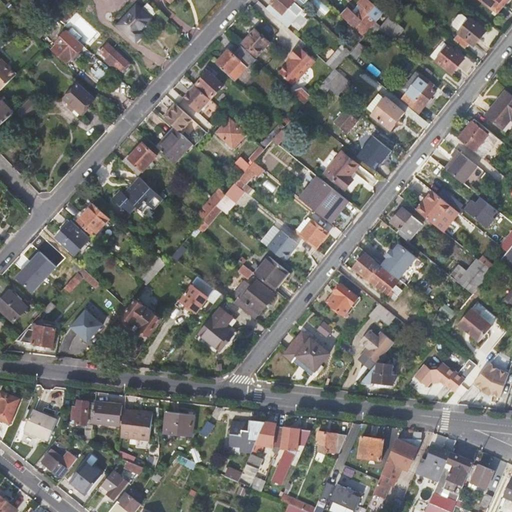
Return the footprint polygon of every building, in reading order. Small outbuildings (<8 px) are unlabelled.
[(305,15),(308,12),(301,6),(295,0),(294,2),(292,0),(270,0),(265,7),(288,28),(302,13),(305,15)] [(348,8),(341,15),(364,36),(374,25),(378,19),(384,13),(369,0),(361,0),(358,4),(362,8),(355,15),(348,8)] [(481,0),(498,14),(508,0),(481,0)] [(60,7),(54,1),(46,10),(51,15),(60,7)] [(152,16),(157,11),(147,2),(142,7),(152,16)] [(136,6),(119,24),(136,41),(143,33),(139,30),(150,18),(136,6)] [(66,13),(60,19),(65,23),(70,18),(66,13)] [(486,31),(470,18),(470,19),(464,15),(460,15),(453,23),(453,27),(459,32),(459,33),(474,46),(486,31)] [(383,23),(378,19),(374,25),(392,40),(401,29),(388,18),(383,23)] [(46,32),(35,21),(28,28),(34,34),(40,39),(46,32)] [(30,38),(34,34),(28,28),(24,32),(30,38)] [(255,29),(242,44),(257,57),(269,42),(255,29)] [(67,64),(84,46),(67,30),(56,42),(57,45),(52,50),(67,64)] [(321,53),(329,61),(343,44),(338,39),(330,48),(329,47),(325,50),(324,49),(321,53)] [(107,43),(99,51),(107,58),(106,60),(115,69),(117,66),(123,72),(131,64),(107,43)] [(360,43),(351,53),(357,58),(366,48),(360,43)] [(443,43),(433,56),(437,59),(436,61),(452,74),(464,59),(448,45),(447,47),(443,43)] [(329,61),(327,63),(334,70),(346,56),(351,51),(343,44),(329,61)] [(250,68),(257,60),(242,46),(234,55),(229,50),(217,62),(236,79),(248,66),(250,68)] [(292,59),(279,72),(293,85),(315,61),(299,46),(289,56),(292,59)] [(0,89),(16,74),(0,57),(0,89)] [(338,74),(334,70),(323,83),(330,89),(334,85),(338,89),(346,79),(339,73),(338,74)] [(209,71),(197,84),(212,98),(224,85),(209,71)] [(407,93),(402,99),(420,113),(437,92),(432,88),(434,85),(417,72),(403,90),(407,93)] [(327,92),(330,89),(323,83),(320,86),(327,92)] [(78,84),(65,98),(83,115),(90,108),(89,106),(95,98),(78,84)] [(196,85),(183,99),(199,113),(211,99),(196,85)] [(296,90),(293,93),(295,95),(305,104),(311,97),(302,89),(296,90)] [(511,94),(506,89),(485,115),(503,130),(511,120),(511,94)] [(379,94),(368,108),(374,114),(373,115),(392,130),(405,113),(386,98),(385,99),(379,94)] [(292,99),(301,107),(305,104),(295,95),(292,99)] [(1,99),(0,99),(0,124),(13,111),(1,99)] [(30,100),(19,111),(19,114),(24,118),(27,120),(39,108),(30,100)] [(178,106),(165,119),(177,129),(180,133),(193,119),(178,106)] [(351,106),(347,111),(352,116),(356,111),(351,106)] [(352,116),(347,111),(335,125),(353,140),(365,127),(352,116)] [(233,148),(248,133),(231,117),(217,133),(233,148)] [(491,132),(474,119),(458,138),(482,158),(486,153),(498,138),(491,132)] [(280,123),(261,145),(262,146),(265,149),(272,141),(281,131),(285,127),(280,123)] [(175,163),(193,144),(177,129),(166,141),(164,140),(158,146),(175,163)] [(286,135),(281,131),(272,141),(278,145),(286,135)] [(374,137),(358,157),(375,170),(380,163),(382,164),(392,151),(374,137)] [(128,156),(124,161),(139,176),(158,156),(144,143),(130,158),(128,156)] [(232,170),(240,177),(254,162),(265,149),(262,146),(248,162),(242,157),(236,164),(237,164),(232,170)] [(456,160),(447,171),(464,184),(477,166),(456,149),(451,156),(456,160)] [(342,153),(325,174),(343,188),(351,179),(349,177),(359,165),(342,153)] [(260,177),(265,170),(254,162),(240,177),(235,183),(241,189),(251,196),(255,192),(246,184),(256,173),(260,177)] [(154,209),(164,199),(140,177),(124,194),(120,190),(112,198),(129,214),(137,206),(143,212),(149,205),(154,209)] [(318,177),(300,199),(306,203),(324,182),(318,177)] [(329,222),(347,200),(324,182),(306,203),(329,222)] [(241,189),(235,183),(225,195),(218,203),(216,205),(223,210),(241,189)] [(219,189),(212,197),(218,203),(225,195),(219,189)] [(443,189),(438,195),(459,212),(462,214),(466,210),(477,218),(479,215),(490,224),(496,217),(506,224),(509,220),(477,195),(467,207),(443,189)] [(433,191),(417,211),(443,232),(459,212),(438,195),(433,191)] [(197,214),(203,220),(216,205),(218,203),(212,197),(197,214)] [(332,224),(350,202),(347,200),(329,222),(332,224)] [(93,204),(77,221),(94,237),(110,219),(93,204)] [(204,232),(223,210),(216,205),(203,220),(197,227),(204,232)] [(424,223),(403,207),(392,221),(402,230),(399,234),(409,242),(424,223)] [(300,224),(305,228),(312,219),(309,217),(307,220),(305,219),(300,224)] [(300,224),(297,229),(295,232),(317,250),(330,234),(312,219),(305,228),(300,224)] [(72,221),(57,237),(76,255),(91,239),(72,221)] [(271,237),(265,244),(285,260),(299,244),(278,228),(278,229),(271,237)] [(511,229),(500,245),(508,251),(511,246),(511,229)] [(417,258),(399,244),(393,251),(388,258),(382,265),(400,279),(417,258)] [(511,246),(508,251),(501,261),(502,262),(511,269),(511,246)] [(385,256),(388,258),(393,251),(391,249),(385,256)] [(57,267),(40,252),(17,277),(33,292),(57,267)] [(397,286),(401,280),(400,279),(382,265),(377,261),(376,262),(366,254),(354,268),(394,300),(402,290),(397,286)] [(161,256),(140,279),(147,285),(167,262),(161,256)] [(270,256),(256,274),(277,291),(291,273),(270,256)] [(474,294),(492,271),(477,259),(468,271),(459,282),(471,291),(474,294)] [(468,271),(459,264),(451,274),(451,275),(459,282),(468,271)] [(244,277),(250,270),(245,265),(238,273),(244,277)] [(97,287),(98,287),(101,283),(83,268),(68,284),(65,288),(70,293),(84,278),(96,288),(97,287)] [(234,303),(256,319),(259,314),(260,315),(275,295),(257,280),(252,287),(246,282),(244,282),(235,294),(239,297),(234,303)] [(359,297),(342,284),(328,302),(344,315),(352,306),(359,297)] [(182,299),(180,299),(176,305),(183,311),(187,306),(198,314),(209,298),(209,297),(212,293),(202,286),(199,290),(192,285),(182,299)] [(511,287),(500,302),(507,308),(511,302),(511,287)] [(10,291),(0,301),(0,309),(14,322),(28,307),(10,291)] [(128,296),(122,303),(127,308),(133,301),(128,296)] [(374,309),(359,297),(352,306),(367,318),(374,309)] [(135,300),(124,315),(125,319),(128,322),(134,321),(141,326),(142,331),(147,335),(151,335),(162,320),(135,300)] [(390,323),(396,316),(380,304),(370,316),(377,321),(381,316),(390,323)] [(221,308),(200,335),(220,351),(234,334),(226,327),(234,318),(221,308)] [(459,324),(480,342),(494,326),(473,308),(459,324)] [(89,342),(104,325),(86,310),(71,327),(89,342)] [(445,324),(447,327),(452,321),(445,315),(443,318),(447,321),(445,324)] [(324,322),(319,329),(328,335),(333,329),(324,322)] [(56,327),(31,324),(21,335),(17,340),(33,342),(33,344),(52,347),(54,345),(56,327)] [(386,353),(395,342),(382,332),(378,336),(370,330),(362,341),(370,347),(365,353),(378,363),(386,353)] [(303,331),(285,354),(293,361),(298,356),(316,371),(331,353),(303,331)] [(388,355),(386,353),(378,363),(361,384),(372,385),(372,382),(394,384),(395,376),(393,375),(394,366),(381,364),(388,355)] [(466,380),(456,372),(455,373),(443,363),(438,369),(432,369),(427,364),(417,376),(429,386),(434,380),(439,380),(445,385),(446,384),(456,393),(466,380)] [(492,363),(475,383),(484,390),(490,394),(501,398),(510,374),(500,370),(492,363)] [(0,406),(0,418),(12,423),(21,399),(2,391),(0,395),(0,401),(2,402),(0,406)] [(80,434),(80,440),(90,444),(92,445),(92,440),(96,403),(79,400),(78,406),(75,406),(73,419),(77,419),(76,424),(88,426),(86,435),(80,434)] [(123,406),(96,403),(92,440),(96,441),(98,430),(95,430),(96,423),(117,425),(118,414),(122,415),(123,406)] [(35,409),(26,430),(50,440),(58,420),(35,409)] [(153,413),(125,409),(121,436),(150,439),(153,413)] [(167,412),(165,432),(193,435),(195,416),(167,412)] [(217,425),(209,419),(202,431),(210,436),(217,425)] [(240,451),(252,452),(266,421),(252,420),(251,422),(233,420),(229,445),(241,447),(240,451)] [(278,423),(266,421),(252,452),(244,472),(240,481),(253,487),(262,491),(264,486),(254,482),(262,462),(258,457),(261,451),(265,451),(266,446),(271,446),(275,447),(277,425),(278,423)] [(284,426),(277,425),(275,447),(280,451),(281,448),(284,426)] [(312,431),(284,426),(281,448),(286,449),(272,480),(282,485),(297,451),(303,452),(312,431)] [(336,451),(340,452),(348,435),(319,431),(317,439),(321,440),(319,450),(335,453),(336,451)] [(381,460),(384,439),(363,436),(360,458),(367,458),(366,465),(374,466),(375,459),(381,460)] [(388,461),(383,472),(383,473),(375,492),(386,497),(394,477),(391,476),(396,464),(409,470),(423,441),(398,438),(388,461)] [(416,470),(439,480),(452,451),(435,444),(433,447),(431,446),(430,448),(425,459),(422,458),(416,470)] [(271,446),(278,456),(280,451),(275,447),(271,446)] [(51,450),(43,461),(63,477),(72,467),(79,458),(72,452),(64,461),(51,450)] [(462,456),(452,451),(439,480),(435,491),(441,494),(443,491),(449,494),(448,497),(457,501),(475,461),(462,456)] [(125,452),(123,457),(124,458),(130,461),(134,462),(136,456),(125,452)] [(87,461),(71,481),(88,494),(103,474),(87,461)] [(127,468),(140,474),(145,468),(134,462),(130,461),(127,468)] [(480,464),(472,482),(487,489),(495,470),(480,464)] [(230,466),(226,475),(240,481),(244,472),(230,466)] [(366,491),(374,494),(375,492),(383,473),(375,469),(366,491)] [(130,482),(114,470),(102,485),(110,491),(108,493),(117,499),(130,482)] [(152,478),(159,483),(163,477),(156,473),(152,478)] [(511,476),(511,477),(503,496),(511,499),(511,476)] [(338,482),(331,499),(357,510),(364,494),(338,482)] [(292,484),(289,483),(281,500),(291,504),(309,511),(314,511),(317,507),(288,493),(292,484)] [(136,511),(142,504),(126,491),(113,507),(119,511),(136,511)] [(0,493),(0,511),(15,511),(18,509),(0,493)] [(416,511),(425,511),(433,496),(425,493),(422,501),(421,501),(416,511)]
